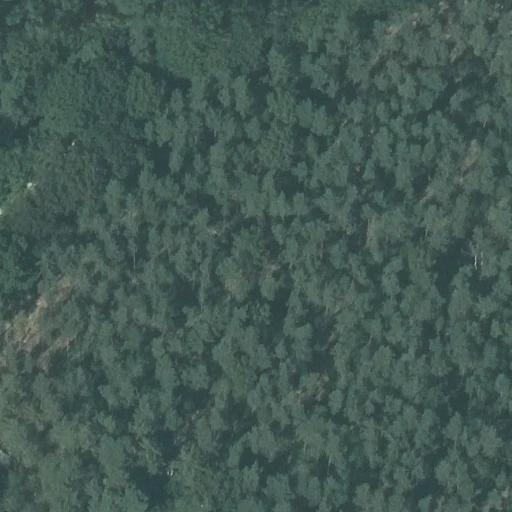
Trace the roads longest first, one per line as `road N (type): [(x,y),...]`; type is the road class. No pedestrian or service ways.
road 1 (track): [(0,216),(176,59)]
road 2 (unclassified): [(176,59),(336,0)]
